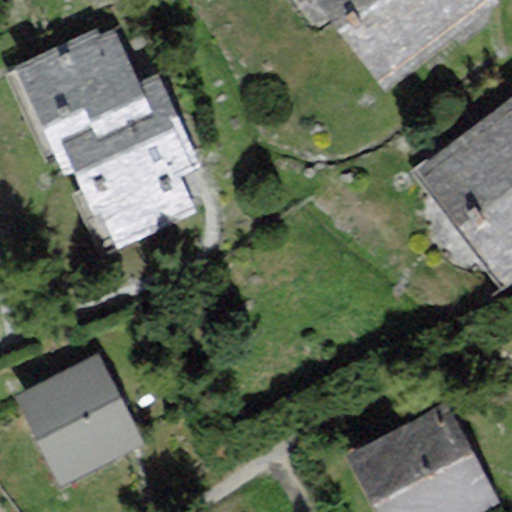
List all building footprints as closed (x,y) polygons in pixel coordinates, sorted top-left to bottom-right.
[(494,4),(491,0),(297,0),(372,97),(494,4)] [(109,39),(11,78),(52,181),(64,177),(98,259),(206,215),(148,86),(130,92),(109,39)] [(511,104),(406,178),(482,287),(511,265),(511,104)] [(90,362),(5,407),(50,491),(135,447),(90,362)] [(436,410),(338,461),(364,511),(485,511),(489,510),(436,410)]
